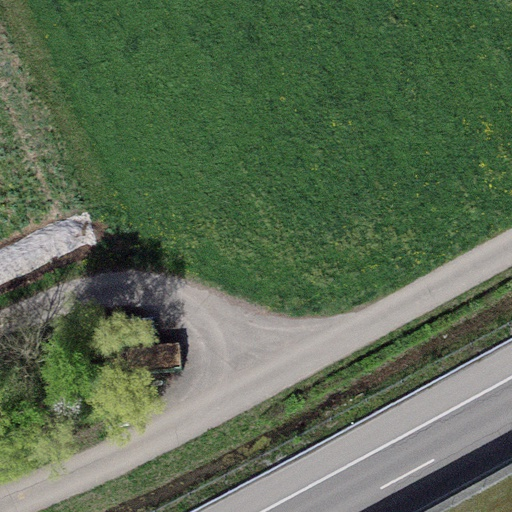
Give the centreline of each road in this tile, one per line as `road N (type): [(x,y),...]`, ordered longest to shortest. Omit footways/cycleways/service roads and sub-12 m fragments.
road 1 (unclassified): [(0,504),(250,391),(511,245)]
road 2 (track): [(0,327),(62,298),(123,286),(199,323),(250,391)]
road 3 (motorway): [(511,418),(337,511)]
